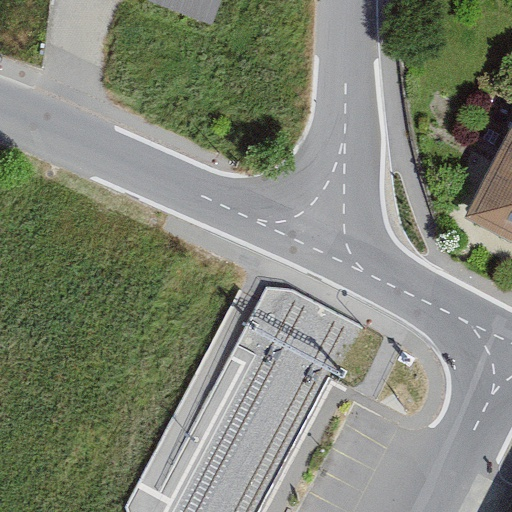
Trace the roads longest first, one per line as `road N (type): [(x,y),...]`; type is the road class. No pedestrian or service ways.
road 1 (tertiary): [(0,117),(337,257)]
road 2 (residential): [(349,0),(337,257)]
road 3 (tertiary): [(337,257),(511,346)]
